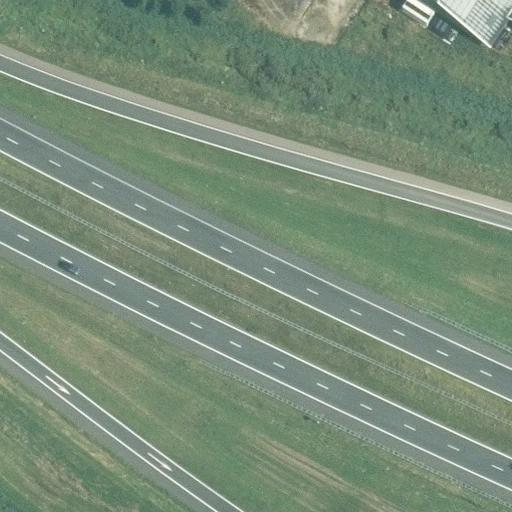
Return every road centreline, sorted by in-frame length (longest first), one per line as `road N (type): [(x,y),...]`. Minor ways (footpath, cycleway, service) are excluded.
road 1 (motorway): [(511,380),(179,224),(0,128)]
road 2 (motorway): [(0,232),(142,309),(511,474)]
road 3 (motorway): [(511,222),(103,103),(0,63)]
road 4 (motorway): [(0,343),(224,511)]
